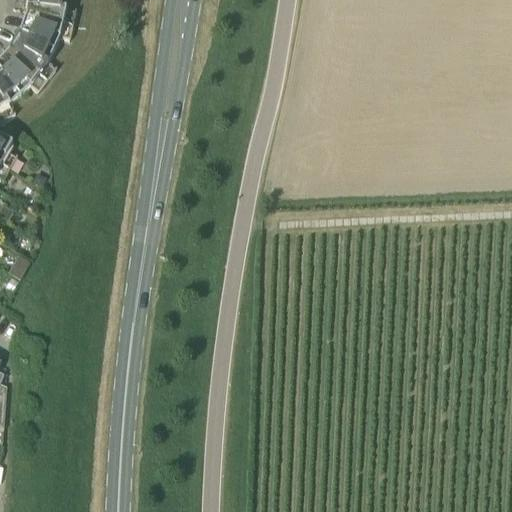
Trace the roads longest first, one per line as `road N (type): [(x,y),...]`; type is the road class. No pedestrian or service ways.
road 1 (unclassified): [(212,511),(227,316),(290,0)]
road 2 (secondary): [(147,222),(117,511)]
road 3 (track): [(244,219),(511,211)]
road 4 (secondary): [(147,222),(193,0)]
road 5 (secondary): [(170,0),(147,222)]
